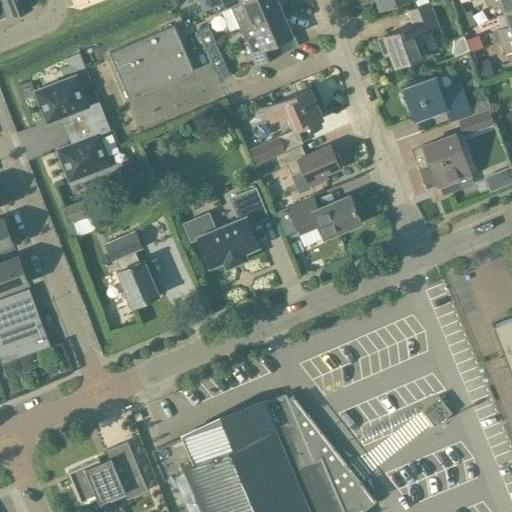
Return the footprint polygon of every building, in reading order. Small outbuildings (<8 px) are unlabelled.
[(0,0),(0,15),(1,18),(30,6),(27,0),(0,0)] [(283,14),(276,0),(242,0),(224,7),(225,8),(231,5),(241,30),(283,14)] [(358,0),(361,6),(376,0),(380,10),(407,0),(358,0)] [(505,16),(511,12),(511,0),(486,0),(489,7),(500,3),(505,16)] [(438,26),(430,3),(409,10),(415,26),(385,36),(385,38),(379,39),(384,53),(390,51),(395,66),(426,55),(420,38),(424,36),(422,32),(438,26)] [(470,27),(476,25),(471,11),(465,13),(470,27)] [(502,42),(511,38),(511,12),(505,16),(509,27),(498,32),(502,42)] [(283,14),(241,30),(245,39),(255,34),(261,49),(250,53),(256,65),(282,54),(278,44),(293,38),(283,14)] [(194,71),(183,45),(174,25),(109,52),(129,99),(194,71)] [(197,31),(211,61),(222,56),(208,26),(197,31)] [(511,38),(502,42),(505,53),(511,50),(511,38)] [(488,59),(475,63),(481,80),(494,76),(488,59)] [(87,107),(92,120),(104,116),(98,103),(88,106),(76,75),(34,91),(47,123),(87,107)] [(440,92),(435,77),(403,89),(414,119),(445,108),(450,120),(470,113),(460,85),(440,92)] [(309,89),(265,109),(270,121),(287,113),(294,129),(294,130),(297,128),(322,118),(309,89)] [(495,124),(489,109),(458,120),(464,135),(495,124)] [(104,116),(92,120),(98,133),(57,149),(69,181),(111,165),(99,133),(109,129),(104,116)] [(470,176),(455,134),(424,146),(424,145),(411,149),(425,188),(438,184),(442,195),(462,187),(460,180),(470,176)] [(279,135),(249,148),(256,165),(276,157),(287,152),(279,135)] [(301,146),(276,157),(280,167),(288,164),(292,175),(291,175),(299,193),(312,188),(310,184),(327,177),(325,173),(339,167),(338,164),(339,163),(340,160),(339,158),(338,156),(336,154),(334,154),(330,145),(305,156),(301,146)] [(135,161),(121,167),(125,179),(140,173),(135,161)] [(489,190),(511,180),(511,165),(511,163),(483,174),(489,190)] [(216,228),(209,211),(183,222),(191,242),(198,239),(202,250),(201,254),(203,261),(208,262),(209,266),(223,260),(226,267),(246,258),(243,252),(257,246),(249,226),(267,218),(255,188),(229,199),(238,220),(216,228)] [(288,207),(274,212),(283,234),(296,228),(303,246),(323,238),(361,224),(350,195),(317,208),(313,197),(288,207)] [(92,214),(86,198),(64,207),(70,223),(92,214)] [(0,219),(0,249),(13,244),(3,218),(0,219)] [(142,244),(135,229),(107,242),(114,258),(118,257),(122,267),(118,269),(134,305),(161,293),(145,257),(140,260),(134,248),(142,244)] [(0,292),(28,282),(18,255),(0,262),(0,292)] [(6,296),(0,298),(0,359),(1,363),(50,345),(35,303),(29,288),(6,296)] [(511,314),(495,321),(494,319),(491,320),(511,373),(511,314)] [(285,393),(151,451),(164,481),(174,477),(188,511),(363,511),(375,502),(358,481),(352,474),(346,466),(285,393)] [(147,491),(126,441),(105,450),(109,458),(99,462),(98,459),(67,471),(79,501),(95,495),(98,503),(109,498),(108,494),(121,488),(126,499),(147,491)] [(352,461),(346,466),(358,481),(364,475),(352,461)]
